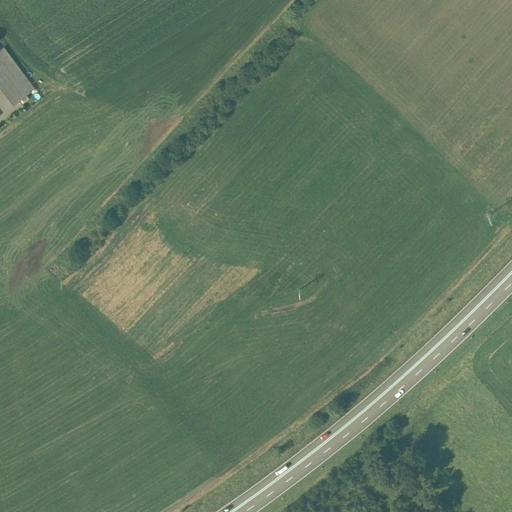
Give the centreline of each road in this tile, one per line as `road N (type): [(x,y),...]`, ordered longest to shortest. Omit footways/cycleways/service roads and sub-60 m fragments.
road 1 (trunk): [(511,267),(334,433),(221,511)]
road 2 (trunk): [(244,511),(342,445),(511,286)]
